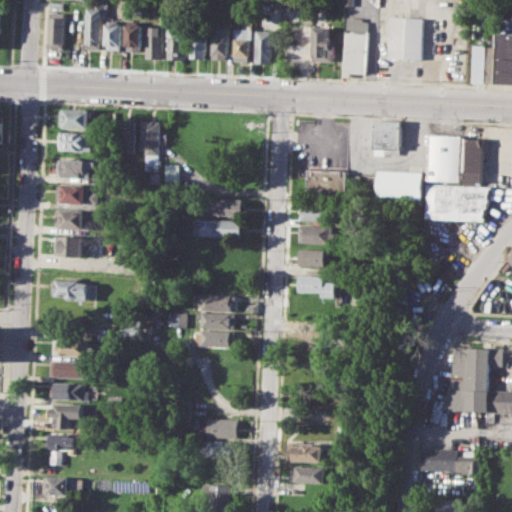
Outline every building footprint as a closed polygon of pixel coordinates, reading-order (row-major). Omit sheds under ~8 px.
[(50,1),(65,2),(64,47),(48,46),(50,1)] [(86,5),(102,6),(102,47),(85,47),(86,5)] [(67,11),(66,46),(82,47),(83,12),(67,11)] [(347,14),(356,15),(356,29),(369,30),(367,72),(352,71),(352,76),(344,75),(347,14)] [(391,16),(425,18),(424,58),(390,57),(391,16)] [(500,44),(500,32),(507,32),(507,18),(511,18),(511,82),(498,82),(500,44)] [(107,22),(124,23),(123,50),(106,49),(107,22)] [(128,23),(144,24),(143,50),(127,50),(128,23)] [(314,25),(329,26),(329,37),(332,37),(332,44),(336,44),(335,60),(313,59),(314,25)] [(147,26),(164,26),(163,58),(146,57),(147,26)] [(213,26),(230,26),(228,58),(211,58),(213,26)] [(234,27),(252,28),(250,60),(233,59),(234,27)] [(168,28),(186,29),(185,58),(167,58),(168,28)] [(190,29),(209,30),(208,58),(189,58),(190,29)] [(255,29),(273,29),(273,62),(255,61),(255,29)] [(474,43),(500,44),(498,82),(473,81),(474,43)] [(62,109),(93,110),(93,128),(61,126),(62,109)] [(118,118),(137,119),(135,153),(117,152),(118,118)] [(375,118),(402,119),(401,149),(374,148),(375,118)] [(142,120),(162,120),(160,171),(147,170),(147,149),(141,148),(142,120)] [(61,131),(94,132),(93,150),(60,148),(61,131)] [(431,134),(464,135),(461,178),(461,181),(428,180),(431,134)] [(464,135),(489,136),(488,149),(485,149),(483,179),(461,178),(464,135)] [(59,158),(99,160),(99,177),(58,176),(59,158)] [(165,163),(180,163),(180,182),(165,181),(165,163)] [(306,169),(348,170),(347,195),(305,193),(306,169)] [(378,169),(422,170),(421,199),(377,198),(378,169)] [(58,181),(92,183),(91,193),(103,193),(102,203),(58,201),(58,181)] [(428,182),(493,185),(486,220),(425,217),(428,182)] [(206,197),(243,198),(242,216),(205,215),(206,197)] [(300,202),(329,203),(329,220),(299,219),(300,202)] [(63,209),(88,210),(87,228),(62,227),(63,209)] [(200,218),(242,220),(242,237),(199,235),(200,218)] [(300,224),(331,225),(331,231),(338,232),(337,243),(299,241),(300,224)] [(58,234),(87,235),(86,255),(57,254),(58,234)] [(298,248),(328,249),(327,265),(298,264),(298,248)] [(297,274),(326,274),(326,282),(336,282),(336,297),(320,296),(320,291),(297,291),(297,274)] [(54,278),(98,281),(97,298),(53,296),(54,278)] [(195,293),(238,295),(237,310),(202,309),(203,303),(194,303),(195,293)] [(188,327),(188,313),(173,312),(173,326),(188,327)] [(201,312),(237,312),(236,327),(201,326),(201,312)] [(123,316),(139,317),(138,333),(122,333),(123,316)] [(202,329),(238,330),(237,346),(196,345),(196,333),(202,333),(202,329)] [(55,337),(90,339),(89,354),(54,352),(55,337)] [(453,378),(454,346),(503,348),(503,363),(490,363),(489,389),(511,389),(511,411),(463,410),(462,415),(443,409),(453,378)] [(53,359),(92,362),(91,377),(52,375),(53,359)] [(53,380),(86,382),(86,389),(92,390),(91,400),(52,397),(53,380)] [(53,406),(57,406),(57,402),(86,403),(86,417),(75,417),(75,428),(57,428),(58,416),(53,416),(53,406)] [(209,417),(240,418),(240,437),(208,436),(209,417)] [(48,432),(82,434),(82,441),(77,441),(77,453),(69,453),(70,447),(48,446),(48,432)] [(206,440),(239,441),(238,459),(205,459),(206,440)] [(325,446),(324,452),(332,452),(331,461),(290,459),(290,441),(296,441),(296,445),(303,445),(304,442),(317,442),(317,445),(325,446)] [(423,446),(460,448),(459,454),(465,454),(465,450),(475,451),(475,455),(481,455),(480,472),(422,468),(423,446)] [(64,450),(52,449),(52,463),(63,464),(64,450)] [(293,465),(327,467),(327,475),(333,475),(332,482),(292,480),(293,465)] [(47,475),(85,477),(84,488),(72,488),(72,493),(47,492),(47,475)] [(205,483),(232,484),(231,499),(235,499),(235,511),(204,510),(205,483)] [(433,511),(434,496),(460,498),(458,511),(433,511)]
